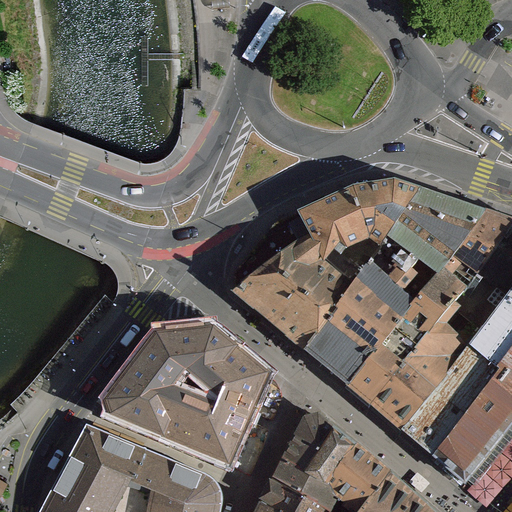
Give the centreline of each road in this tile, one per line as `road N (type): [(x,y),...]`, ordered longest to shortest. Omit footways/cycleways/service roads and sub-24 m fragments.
road 1 (primary): [(251,69),(196,175),(161,194),(0,139)]
road 2 (tertiary): [(21,511),(29,475),(182,240)]
road 3 (primary): [(0,180),(138,239),(182,240)]
road 4 (primary): [(182,240),(336,147)]
road 5 (primary): [(368,138),(511,180)]
road 6 (primary): [(251,69),(254,98),(276,130),(336,147)]
